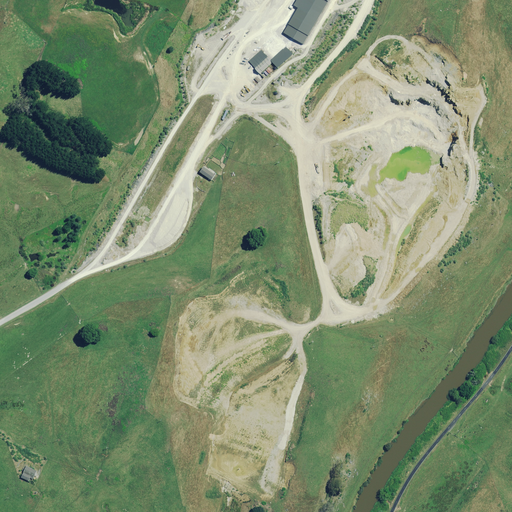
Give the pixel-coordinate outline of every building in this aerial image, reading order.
[(300,0),(287,23),(308,35),(328,0),(300,0)] [(293,53),(286,45),(271,59),(278,67),(293,53)] [(272,62),(266,56),(254,67),(259,73),(272,62)] [(270,67),(264,72),(267,76),(273,71),(270,67)] [(202,165),(198,170),(210,179),(214,174),(202,165)] [(21,478),(29,482),(30,479),(33,480),(37,471),(26,466),(21,478)]
